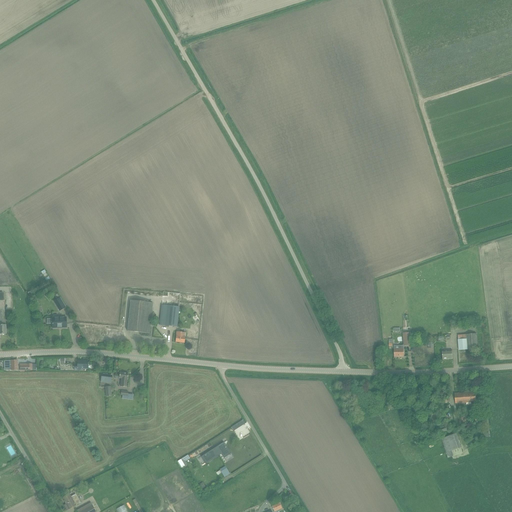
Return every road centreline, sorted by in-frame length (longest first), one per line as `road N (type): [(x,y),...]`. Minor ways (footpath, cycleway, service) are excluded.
road 1 (unclassified): [(155,0),(299,258),(343,373)]
road 2 (tertiary): [(343,373),(72,353),(0,356)]
road 3 (tertiary): [(343,373),(511,367)]
